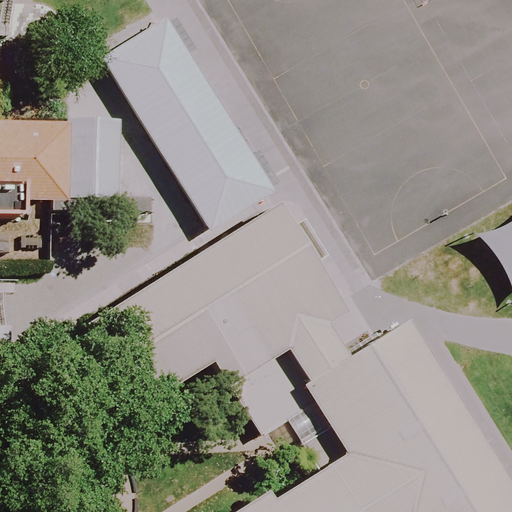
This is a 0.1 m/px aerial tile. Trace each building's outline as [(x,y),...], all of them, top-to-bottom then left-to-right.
[(0,86),(1,0),(0,0),(0,215),(66,217),(69,126),(0,124),(0,86)] [(284,197),(174,14),(108,53),(217,236),(284,197)] [(129,114),(77,112),(75,200),(127,201),(129,114)] [(345,303),(293,216),(88,338),(140,425),(345,303)] [(511,511),(511,479),(421,328),(322,387),(365,460),(276,511),(511,511)]
